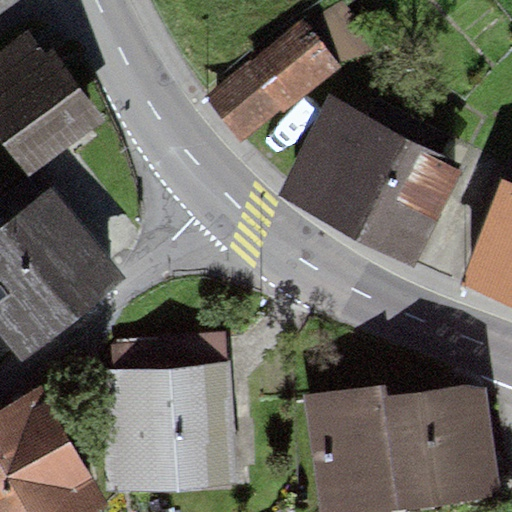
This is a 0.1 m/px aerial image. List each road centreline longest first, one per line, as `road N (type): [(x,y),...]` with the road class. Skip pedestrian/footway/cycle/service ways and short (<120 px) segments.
road 1 (secondary): [(511,354),(315,269),(222,188)]
road 2 (residential): [(0,380),(153,262),(222,188)]
road 3 (secondary): [(222,188),(159,117),(97,0)]
